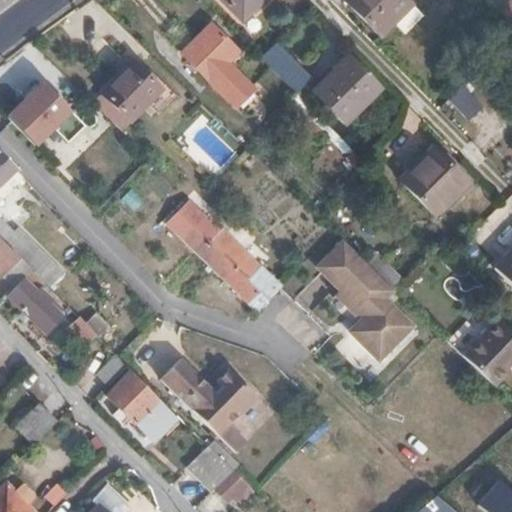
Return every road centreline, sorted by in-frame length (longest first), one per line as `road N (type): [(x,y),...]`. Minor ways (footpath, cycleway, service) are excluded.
road 1 (residential): [(184,511),(0,324)]
road 2 (unknown): [(318,0),(466,148)]
